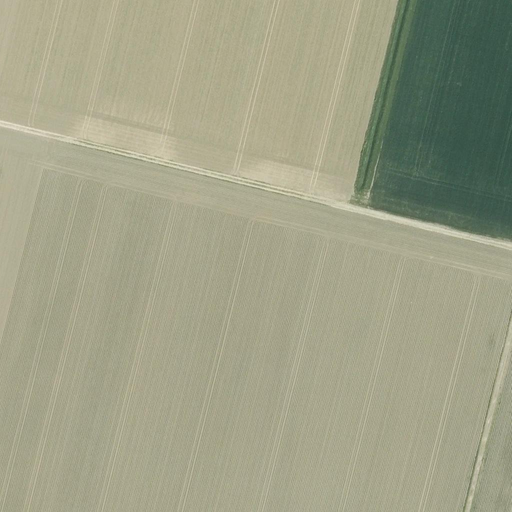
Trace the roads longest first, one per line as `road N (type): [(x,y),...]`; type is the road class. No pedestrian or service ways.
road 1 (track): [(511,247),(0,122)]
road 2 (track): [(466,511),(511,320)]
